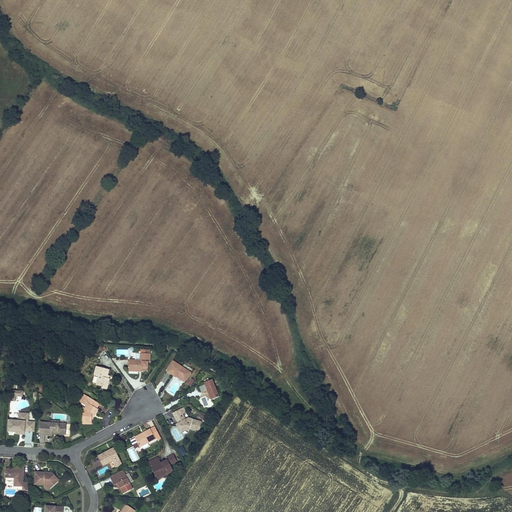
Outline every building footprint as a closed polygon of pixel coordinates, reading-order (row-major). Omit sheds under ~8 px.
[(139,360),(128,360),(128,370),(142,370),(142,369),(142,367),(148,367),(148,362),(149,362),(149,354),(140,354),(139,360)] [(185,382),(191,373),(173,362),(167,372),(175,378),(176,376),(185,382)] [(109,370),(96,366),(94,375),(99,376),(96,384),(102,386),(102,385),(108,387),(110,379),(109,379),(107,378),(108,376),(109,370)] [(213,379),(203,382),(210,400),(219,396),(213,379)] [(44,394),(48,388),(41,384),(38,391),(44,394)] [(98,404),(84,395),(79,402),(86,406),(85,408),(84,413),(82,413),(82,419),(84,419),(84,423),(91,423),(91,419),(94,414),(97,410),(95,409),(98,404)] [(186,412),(184,408),(172,414),(175,418),(182,414),(186,412)] [(15,431),(24,432),(24,430),(34,432),(35,422),(27,422),(28,414),(19,413),(19,421),(9,420),(8,430),(15,431)] [(185,421),(182,414),(175,418),(178,424),(179,424),(181,427),(178,428),(180,433),(185,431),(189,432),(190,430),(198,432),(201,423),(188,419),(185,421)] [(50,423),(39,423),(39,435),(52,436),(52,434),(63,435),(65,433),(66,425),(58,424),(59,421),(50,420),(50,423)] [(150,429),(135,437),(140,446),(155,438),(153,435),(150,429)] [(127,449),(133,462),(139,459),(133,447),(127,449)] [(113,449),(98,457),(103,466),(113,461),(116,468),(122,465),(113,449)] [(164,477),(173,472),(170,466),(176,462),(173,456),(166,459),(167,461),(161,464),(158,466),(155,459),(148,463),(152,470),(154,468),(159,476),(163,474),(164,477)] [(96,469),(102,465),(99,460),(93,464),(96,469)] [(13,485),(22,486),(22,490),(29,491),(29,482),(22,481),(24,468),(17,468),(17,470),(5,468),(4,477),(14,478),(13,485)] [(154,468),(152,470),(157,480),(164,477),(163,474),(159,476),(154,468)] [(132,489),(125,475),(123,470),(110,477),(112,481),(114,485),(116,484),(118,483),(121,488),(124,493),(132,489)] [(34,484),(43,485),(43,486),(51,487),(55,484),(52,481),(55,478),(51,473),(49,475),(44,475),(44,472),(35,472),(34,484)]
